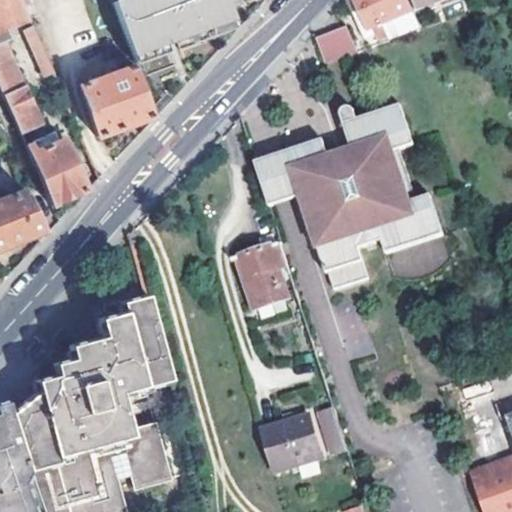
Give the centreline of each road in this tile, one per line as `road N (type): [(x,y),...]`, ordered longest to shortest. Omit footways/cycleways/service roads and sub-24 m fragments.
road 1 (secondary): [(141,174),(0,334)]
road 2 (secondary): [(307,0),(193,117)]
